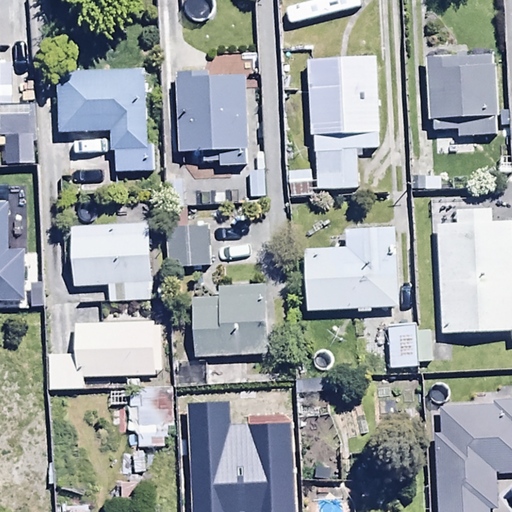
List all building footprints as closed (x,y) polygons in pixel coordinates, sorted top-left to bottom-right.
[(491,53),(426,54),(427,121),(432,121),(432,132),(457,132),(458,138),(494,137),(494,117),(498,117),(497,63),(492,63),(491,53)] [(381,150),(376,57),(305,61),(310,137),(313,137),(316,192),(359,189),(356,151),(381,150)] [(0,103),(12,104),(13,69),(0,68),(0,103)] [(144,74),(144,69),(55,71),(57,135),(108,134),(109,153),(115,152),(115,174),(153,173),(153,146),(148,146),(147,99),(153,94),(154,85),(151,79),(144,74)] [(207,72),(175,73),(178,154),(201,153),(201,163),(219,163),(219,168),(247,167),(244,77),(207,78),(207,72)] [(32,116),(3,117),(5,166),(34,165),(32,116)] [(248,199),(264,198),(263,154),(256,154),(256,171),(248,171),(248,199)] [(27,172),(0,172),(0,224),(29,223),(27,172)] [(452,176),(409,175),(409,194),(451,194),(452,176)] [(207,245),(206,204),(167,206),(168,246),(207,245)] [(308,292),(397,290),(395,206),(345,207),(345,229),(307,230),(308,292)] [(437,225),(440,334),(511,332),(511,342),(511,341),(511,220),(493,221),(492,210),(455,211),(455,224),(437,225)] [(148,226),(70,229),(73,290),(107,288),(108,305),(151,303),(148,226)] [(264,287),(218,288),(218,299),(191,300),(194,359),(266,356),(264,287)] [(417,304),(385,305),(387,349),(418,348),(417,304)] [(128,391),(139,390),(139,377),(160,377),(159,326),(153,326),(153,324),(75,326),(75,355),(47,355),(48,392),(82,391),(82,379),(124,378),(124,391),(128,391)] [(0,441),(32,440),(30,373),(0,373),(0,441)] [(139,390),(128,391),(128,436),(124,436),(123,449),(144,449),(144,456),(129,456),(129,473),(159,473),(160,391),(139,390)] [(434,435),(436,511),(488,511),(489,509),(496,509),(495,473),(511,472),(511,401),(492,402),(492,409),(438,410),(439,435),(434,435)] [(51,447),(32,448),(33,468),(52,468),(51,447)] [(18,495),(19,511),(45,511),(44,493),(18,495)]
